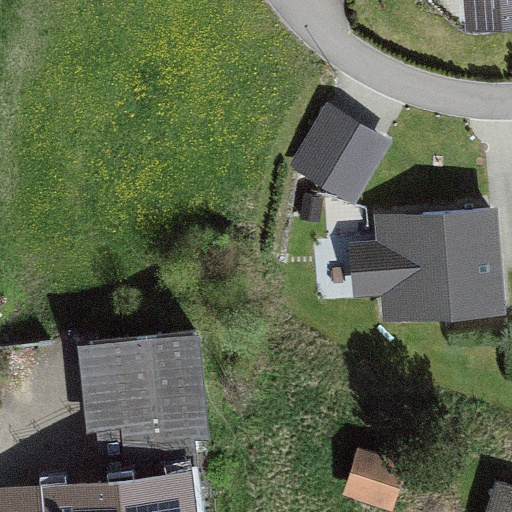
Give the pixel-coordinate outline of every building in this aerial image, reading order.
[(511,0),(471,0),(473,16),(511,13),(511,0)] [(381,133),(328,105),(300,158),(353,186),(381,133)] [(387,284),(389,312),(497,303),(490,207),(382,215),(384,244),(354,246),(357,286),(387,284)] [(104,480),(3,491),(6,496),(8,511),(182,511),(180,487),(197,485),(191,436),(206,434),(195,329),(89,341),(104,480)] [(349,485),(386,496),(396,462),(359,451),(349,485)] [(511,511),(511,491),(502,489),(494,511),(511,511)]
